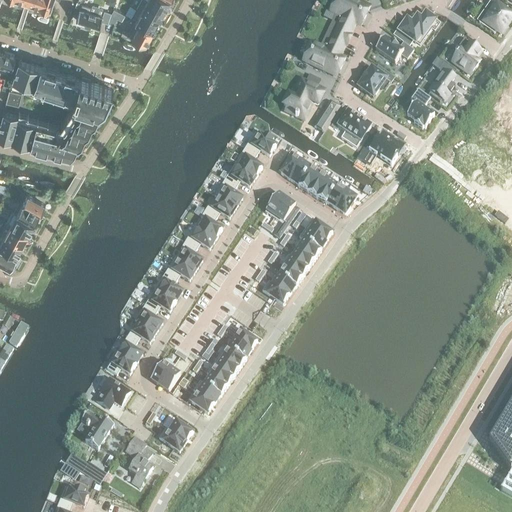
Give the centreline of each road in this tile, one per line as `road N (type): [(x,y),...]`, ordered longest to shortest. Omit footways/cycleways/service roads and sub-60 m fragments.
road 1 (residential): [(421,149),(344,93),(379,19),(432,4),(501,52)]
road 2 (residential): [(267,176),(134,384),(149,394)]
road 3 (residential): [(208,434),(349,232)]
road 4 (tertiary): [(511,356),(419,511)]
road 5 (residential): [(81,168),(22,281),(0,279)]
road 6 (residential): [(0,41),(137,85)]
road 7 (residential): [(421,149),(501,52)]
